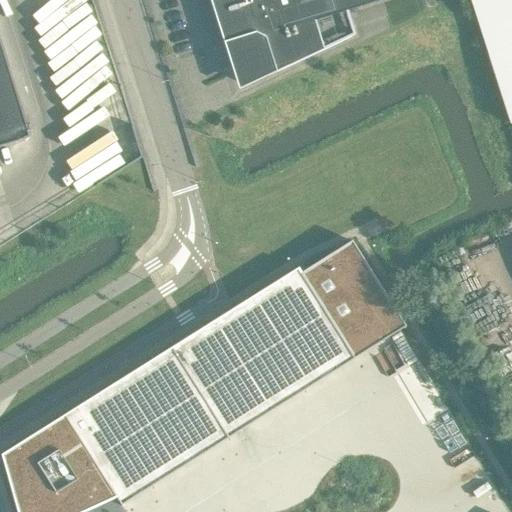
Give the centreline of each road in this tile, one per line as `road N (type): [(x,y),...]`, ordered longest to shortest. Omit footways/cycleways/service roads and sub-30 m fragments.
road 1 (unclassified): [(0,395),(201,264),(178,181)]
road 2 (unclassified): [(178,181),(179,235),(167,253),(0,363)]
road 3 (unknown): [(0,205),(27,171),(37,138),(2,0)]
road 4 (unclassified): [(178,181),(121,0)]
